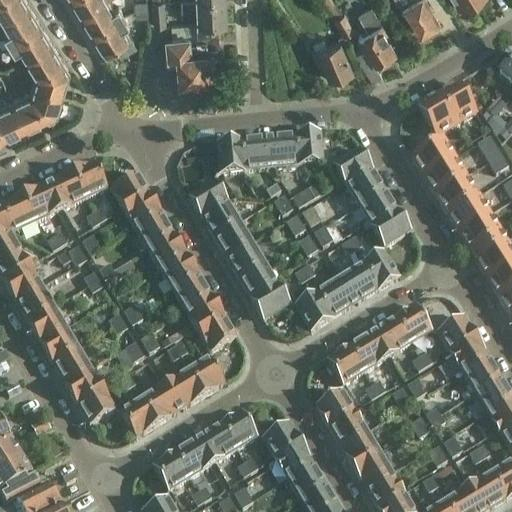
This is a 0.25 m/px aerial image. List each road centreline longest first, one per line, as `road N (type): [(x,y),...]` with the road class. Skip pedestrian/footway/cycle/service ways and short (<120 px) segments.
road 1 (residential): [(277,375),(126,129)]
road 2 (residential): [(94,482),(277,375)]
road 3 (residential): [(277,375),(448,270)]
road 4 (residential): [(94,482),(0,320)]
road 5 (residential): [(448,270),(356,113)]
road 6 (residential): [(356,113),(511,39)]
road 7 (residential): [(358,511),(277,375)]
road 8 (residential): [(126,129),(49,0)]
road 9 (residential): [(0,181),(126,129)]
road 10 (residential): [(126,129),(258,124)]
road 11 (residential): [(258,124),(252,0)]
